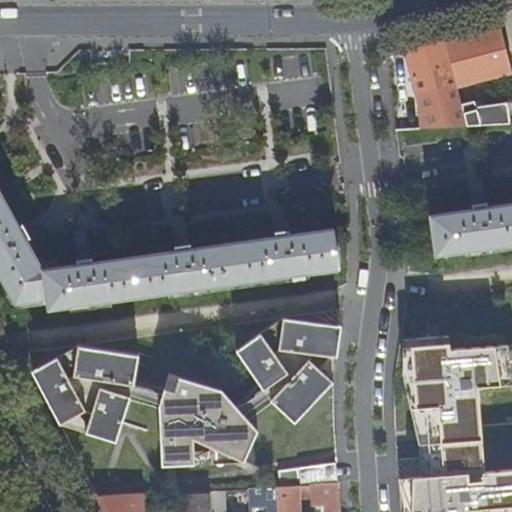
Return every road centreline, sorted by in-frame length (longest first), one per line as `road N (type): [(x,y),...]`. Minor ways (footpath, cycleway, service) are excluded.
road 1 (residential): [(355,18),(373,191),(374,321),(361,392),(370,511)]
road 2 (secondary): [(355,18),(0,22)]
road 3 (tertiary): [(0,406),(57,511)]
